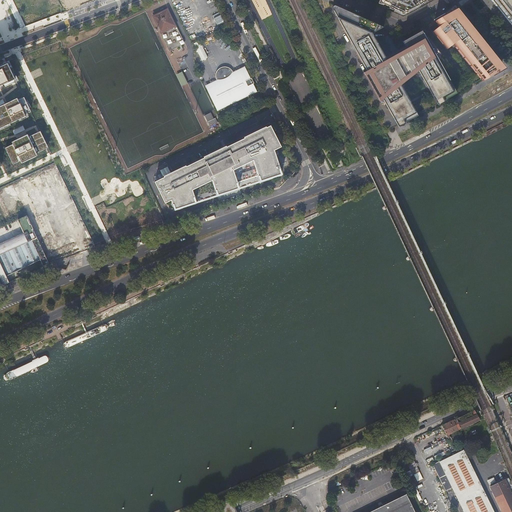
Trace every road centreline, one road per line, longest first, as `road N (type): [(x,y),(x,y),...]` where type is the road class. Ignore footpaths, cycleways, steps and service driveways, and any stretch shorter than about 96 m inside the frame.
road 1 (primary): [(0,341),(511,109)]
road 2 (primary): [(511,381),(227,511)]
road 3 (primary): [(288,198),(0,305)]
road 4 (residential): [(307,165),(223,0)]
road 5 (primary): [(511,93),(369,165)]
road 6 (unknown): [(86,272),(59,189),(16,185)]
